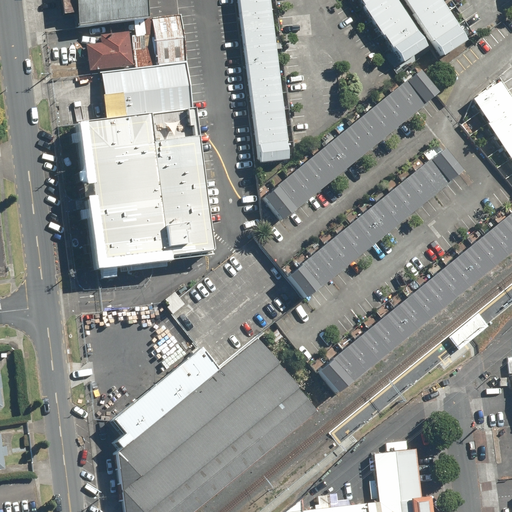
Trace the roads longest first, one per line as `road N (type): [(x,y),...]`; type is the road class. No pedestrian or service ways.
road 1 (secondary): [(8,0),(45,306)]
road 2 (secondary): [(45,306),(69,511)]
